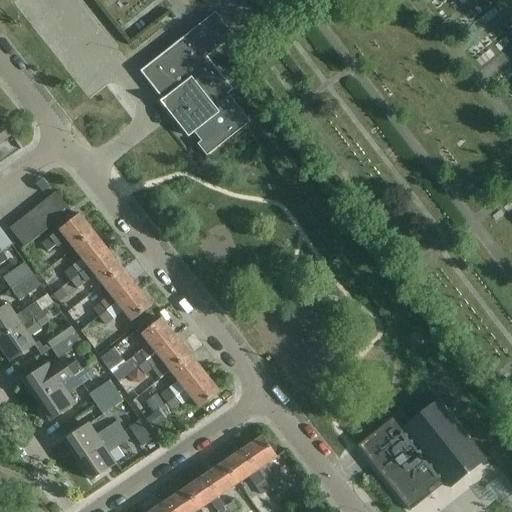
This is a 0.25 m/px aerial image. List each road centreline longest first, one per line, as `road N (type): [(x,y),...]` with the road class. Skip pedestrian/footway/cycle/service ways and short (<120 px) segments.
road 1 (residential): [(265,399),(86,171)]
road 2 (residential): [(86,171),(138,132),(144,109),(58,0)]
road 3 (residential): [(95,511),(265,399)]
road 4 (residential): [(355,511),(265,399)]
road 5 (residential): [(73,511),(0,403)]
